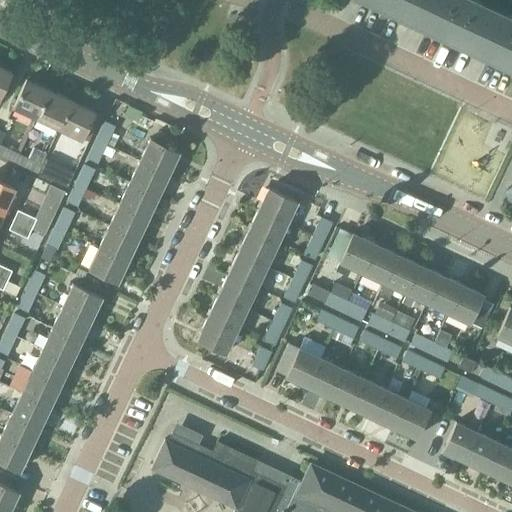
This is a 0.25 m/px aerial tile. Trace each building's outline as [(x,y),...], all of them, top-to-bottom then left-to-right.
[(365,0),(378,6),(377,8),(378,8),(377,10),(386,14),(387,12),(388,11),(413,22),(423,0),(365,0)] [(477,0),(423,0),(413,22),(439,35),(439,36),(440,37),(439,38),(447,42),(448,41),(449,41),(450,39),(475,51),(495,8),(477,0)] [(511,16),(495,8),(475,51),(501,63),(500,65),(501,65),(500,67),(509,71),(510,69),(510,70),(511,68),(511,16)] [(0,66),(0,97),(12,72),(0,66)] [(37,118),(50,90),(27,79),(14,107),(37,118)] [(50,90),(37,118),(60,128),(73,101),(50,90)] [(73,101),(60,128),(82,139),(95,111),(73,101)] [(96,140),(107,145),(117,127),(105,121),(96,140)] [(0,130),(0,155),(15,163),(20,153),(0,144),(6,133),(0,130)] [(159,130),(154,140),(166,146),(171,136),(159,130)] [(140,161),(169,174),(179,152),(166,146),(154,140),(151,139),(140,161)] [(107,145),(96,140),(88,158),(98,164),(107,145)] [(42,164),(20,153),(15,163),(38,173),(42,164)] [(140,161),(130,182),(159,196),(169,174),(140,161)] [(42,164),(38,173),(67,187),(71,177),(42,164)] [(76,183),(87,188),(96,169),(85,164),(76,183)] [(0,179),(0,212),(3,213),(15,187),(0,179)] [(130,182),(120,204),(149,217),(159,196),(130,182)] [(87,188),(76,183),(67,201),(78,207),(87,188)] [(58,200),(62,189),(50,184),(46,196),(58,200)] [(258,211),(287,224),(297,202),(268,188),(258,211)] [(120,204),(110,225),(139,239),(149,217),(120,204)] [(64,207),(56,226),(66,231),(75,213),(64,207)] [(18,210),(14,220),(33,228),(46,234),(50,225),(18,210)] [(287,224),(258,211),(248,232),(276,246),(287,224)] [(321,218),(312,236),(323,241),(332,223),(321,218)] [(33,228),(14,220),(9,230),(28,239),(33,228)] [(139,239),(110,225),(100,247),(128,260),(139,239)] [(66,231),(56,226),(47,245),(58,249),(66,231)] [(248,232),(237,254),(266,267),(276,246),(248,232)] [(352,234),(335,270),(348,276),(352,268),(361,273),(375,244),(352,234)] [(323,241),(312,236),(303,255),(315,260),(323,241)] [(396,254),(375,244),(361,273),(383,283),(396,254)] [(128,260),(100,247),(89,269),(118,282),(128,260)] [(266,267),(237,254),(227,275),(256,289),(266,267)] [(396,254),(383,283),(377,295),(388,300),(394,288),(404,293),(418,264),(396,254)] [(317,257),(311,273),(322,278),(328,262),(317,257)] [(301,260),(292,279),(303,284),(311,265),(301,260)] [(0,276),(8,281),(13,271),(0,264),(0,276)] [(404,293),(405,293),(401,302),(411,307),(415,298),(426,303),(439,275),(418,264),(404,293)] [(35,270),(26,288),(37,293),(46,275),(35,270)] [(227,275),(217,297),(246,311),(256,289),(227,275)] [(461,285),(439,275),(426,303),(448,313),(461,285)] [(8,281),(0,276),(0,288),(4,290),(8,281)] [(303,284),(292,279),(283,297),(294,303),(303,284)] [(74,283),(63,305),(92,319),(102,297),(74,283)] [(325,302),(329,291),(312,284),(307,294),(325,302)] [(461,285),(448,313),(470,324),(483,295),(461,285)] [(37,293),(26,288),(17,307),(28,312),(37,293)] [(343,312),(348,301),(330,292),(325,303),(343,312)] [(246,311),(217,297),(207,319),(236,332),(246,311)] [(348,301),(343,312),(362,321),(367,310),(348,301)] [(272,323),(282,328),(291,309),(281,304),(272,323)] [(92,319),(63,305),(53,327),(82,341),(92,319)] [(511,343),(511,308),(510,308),(496,336),(511,343)] [(334,329),(339,318),(322,310),(317,322),(334,329)] [(14,313),(6,331),(16,336),(25,319),(14,313)] [(386,332),(391,321),(373,313),(368,324),(386,332)] [(358,327),(339,318),(334,329),(353,338),(358,327)] [(236,332),(207,319),(196,341),(225,354),(236,332)] [(391,321),(386,332),(404,341),(410,330),(391,321)] [(282,328),(272,323),(263,340),(274,345),(282,328)] [(53,327),(43,348),(71,362),(82,341),(53,327)] [(377,350),(382,339),(364,330),(360,341),(377,350)] [(16,336),(6,331),(0,343),(0,351),(7,355),(16,336)] [(429,353),(434,342),(416,333),(411,344),(429,353)] [(382,339),(377,350),(396,359),(401,348),(382,339)] [(452,351),(434,342),(429,353),(448,361),(452,351)] [(262,371),(271,352),(260,347),(251,366),(262,371)] [(307,387),(321,357),(299,347),(284,376),(307,387)] [(71,362),(43,348),(32,370),(61,384),(71,362)] [(408,351),(403,361),(420,370),(425,359),(408,351)] [(321,357),(307,387),(328,397),(342,367),(321,357)] [(463,357),(459,364),(458,366),(471,373),(475,363),(463,357)] [(445,368),(425,359),(420,370),(439,380),(440,378),(445,368)] [(487,366),(482,377),(500,386),(505,375),(487,366)] [(342,367),(328,397),(350,407),(364,378),(342,367)] [(440,378),(456,386),(461,376),(445,368),(440,378)] [(32,370),(22,392),(51,405),(61,384),(32,370)] [(511,378),(505,375),(500,386),(511,391),(511,378)] [(364,378),(350,407),(371,418),(385,388),(364,378)] [(491,403),(496,393),(478,384),(473,395),(482,399),(491,403)] [(407,398),(385,388),(371,418),(393,428),(407,398)] [(51,405),(22,392),(16,389),(12,398),(18,401),(12,413),(41,427),(51,405)] [(511,409),(511,400),(496,393),(491,403),(492,404),(511,413),(511,409)] [(407,398),(393,428),(415,438),(429,409),(407,398)] [(41,427),(12,413),(2,435),(31,448),(41,427)] [(464,461),(477,431),(475,430),(479,423),(470,419),(466,426),(455,421),(441,450),(464,461)] [(477,431),(464,461),(485,471),(499,441),(477,431)] [(301,483),(282,474),(281,478),(255,466),(257,461),(216,442),(212,451),(172,433),(168,442),(164,440),(150,468),(235,507),(232,511),(413,511),(310,464),(301,483)] [(31,448),(2,435),(0,438),(0,460),(20,470),(31,448)] [(511,447),(499,441),(485,471),(507,481),(511,469),(511,447)] [(0,482),(0,509),(5,511),(9,511),(19,492),(0,482)]
